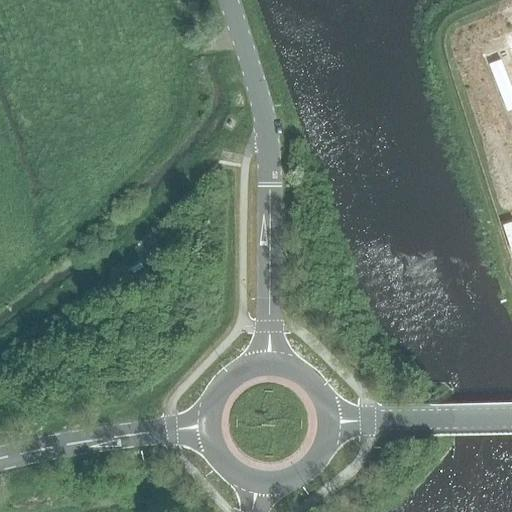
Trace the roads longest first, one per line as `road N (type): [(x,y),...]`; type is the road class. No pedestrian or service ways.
road 1 (tertiary): [(266,369),(267,128),(225,0)]
road 2 (tertiary): [(0,459),(211,429)]
road 3 (tertiary): [(323,422),(511,417)]
